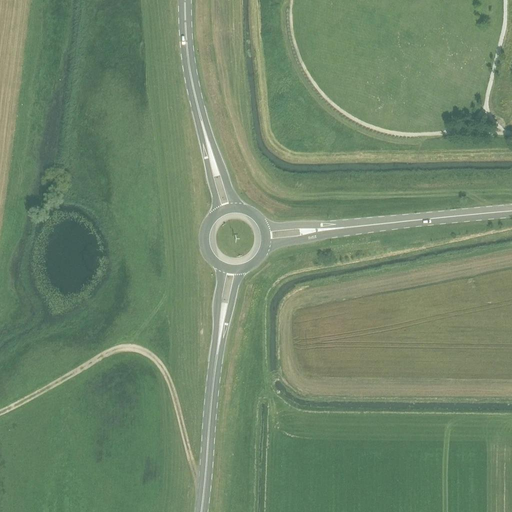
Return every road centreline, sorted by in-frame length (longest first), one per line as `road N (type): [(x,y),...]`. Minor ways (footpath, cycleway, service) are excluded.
road 1 (tertiary): [(319,229),(511,211)]
road 2 (primary): [(199,511),(219,324)]
road 3 (primary): [(209,152),(183,0)]
